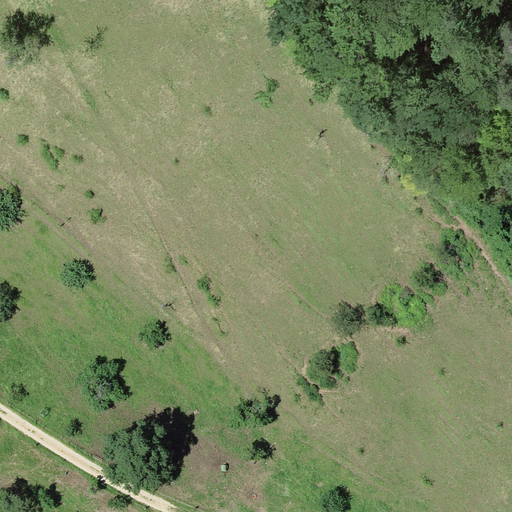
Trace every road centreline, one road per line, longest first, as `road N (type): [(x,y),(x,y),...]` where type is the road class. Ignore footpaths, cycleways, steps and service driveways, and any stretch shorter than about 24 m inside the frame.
road 1 (track): [(179,511),(0,409)]
road 2 (track): [(417,0),(511,85)]
